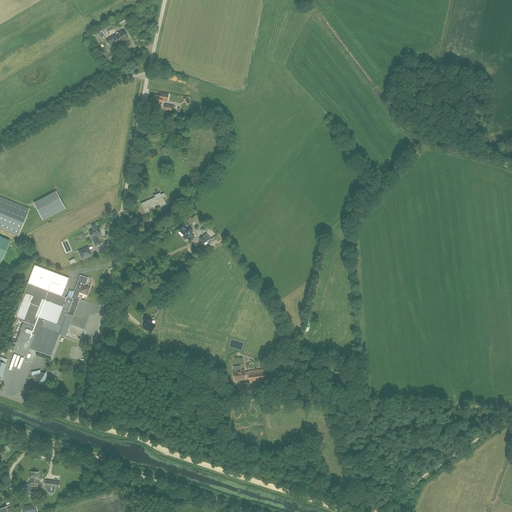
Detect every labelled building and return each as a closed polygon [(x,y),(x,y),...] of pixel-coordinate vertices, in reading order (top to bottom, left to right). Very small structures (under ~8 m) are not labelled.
[(126,15),(121,18),(118,20),(121,27),(125,25),(130,22),(126,15)] [(108,32),(114,28),(110,22),(104,26),(97,31),(91,34),(93,37),(94,36),(99,42),(102,40),(101,39),(109,34),(108,32)] [(117,45),(121,43),(128,38),(123,31),(113,37),(113,36),(107,40),(109,44),(115,40),(117,45)] [(167,101),(168,94),(161,93),(160,96),(155,95),(153,102),(162,104),(162,100),(167,101)] [(163,198),(166,197),(165,195),(164,193),(161,195),(160,193),(155,195),(156,197),(141,204),(146,214),(150,212),(148,207),(158,202),(160,207),(166,204),(163,198)] [(58,195),(36,206),(43,221),(65,209),(58,195)] [(0,228),(18,236),(29,209),(0,197),(0,228)] [(97,237),(101,235),(100,232),(98,228),(97,229),(95,224),(91,226),(93,230),(89,232),(92,239),(96,246),(100,244),(97,237)] [(190,241),(194,237),(191,234),(193,232),(190,229),(188,231),(183,227),(179,231),(184,236),(183,237),(183,238),(184,239),(186,240),(187,238),(190,241)] [(75,237),(78,243),(86,238),(83,233),(75,237)] [(205,246),(208,243),(211,248),(218,242),(220,240),(216,235),(211,239),(207,234),(199,240),(203,245),(204,245),(205,246)] [(0,235),(0,258),(2,260),(10,240),(0,235)] [(88,248),(79,252),(82,258),(91,254),(88,248)] [(77,299),(80,293),(87,295),(90,288),(85,286),(88,278),(80,275),(72,298),(67,296),(66,298),(62,297),(63,296),(62,296),(69,278),(68,278),(35,265),(28,284),(27,283),(27,284),(28,284),(15,317),(24,320),(20,330),(21,330),(16,343),(12,352),(27,358),(30,349),(37,352),(37,351),(52,357),(60,335),(65,337),(79,299),(77,299)] [(151,332),(156,326),(150,322),(152,319),(147,315),(143,320),(147,322),(143,327),(151,332)] [(287,363),(277,367),(282,378),(292,374),(287,363)] [(17,370),(14,383),(22,385),(25,372),(17,370)] [(245,379),(245,377),(249,376),(250,383),(266,381),(264,370),(244,372),(244,371),(234,372),(235,381),(245,379)] [(41,373),(34,374),(35,382),(37,381),(38,385),(47,383),(48,382),(46,373),(42,374),(42,373),(41,373)] [(30,479),(30,482),(29,492),(38,492),(39,480),(38,480),(39,472),(31,472),(30,479)] [(49,486),(48,491),(54,492),(55,487),(59,488),(60,482),(45,480),(45,486),(49,486)]
